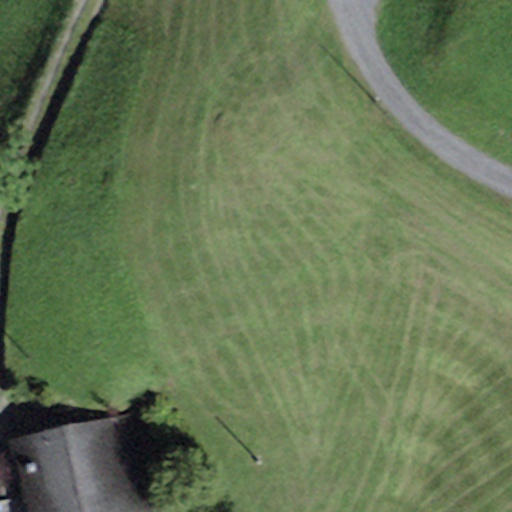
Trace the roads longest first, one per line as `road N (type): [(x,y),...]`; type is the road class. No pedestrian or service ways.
road 1 (unclassified): [(511,184),(399,105),(343,0)]
road 2 (track): [(85,0),(28,123),(0,222)]
